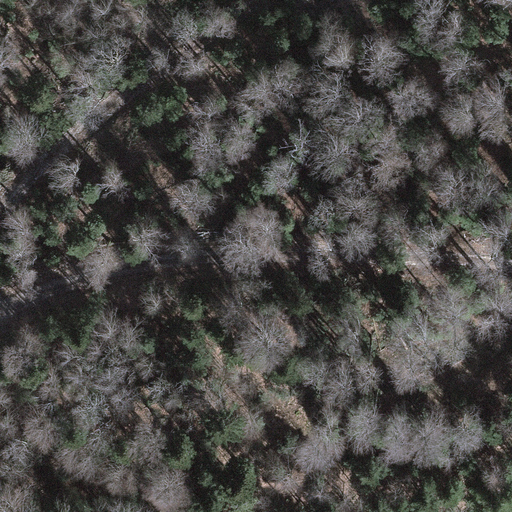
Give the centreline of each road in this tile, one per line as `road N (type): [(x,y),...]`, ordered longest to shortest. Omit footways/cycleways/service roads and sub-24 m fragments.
road 1 (track): [(0,305),(152,257),(346,250),(511,261)]
road 2 (track): [(248,0),(74,126),(0,219)]
